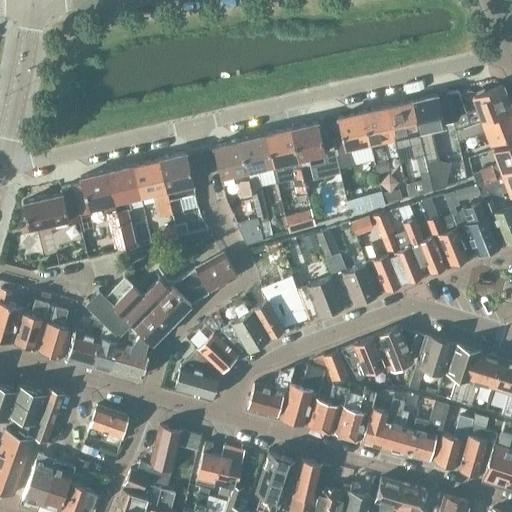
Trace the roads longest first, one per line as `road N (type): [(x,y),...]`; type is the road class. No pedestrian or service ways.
road 1 (residential): [(511,338),(401,308),(260,364),(240,381),(226,417)]
road 2 (residential): [(148,395),(162,347),(199,309),(251,276),(211,206),(193,125)]
road 3 (residential): [(509,52),(193,125)]
road 4 (residential): [(511,504),(226,417)]
road 5 (residential): [(193,125),(1,169)]
road 6 (residential): [(1,169),(36,5)]
road 7 (residential): [(101,511),(148,395)]
